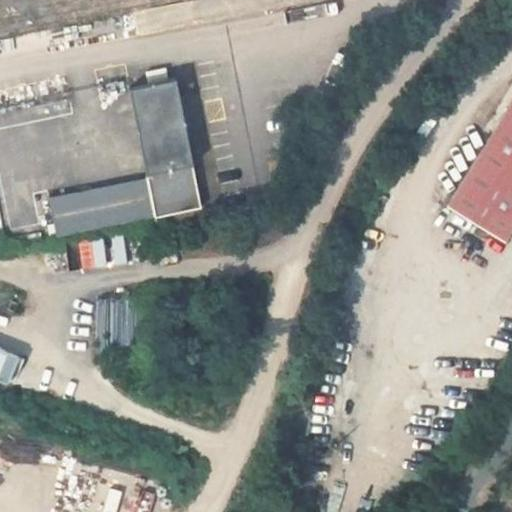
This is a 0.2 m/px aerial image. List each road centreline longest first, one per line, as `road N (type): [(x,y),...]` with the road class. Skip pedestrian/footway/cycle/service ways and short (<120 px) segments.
road 1 (unknown): [(511,87),(467,146),(396,294),(422,340),(441,349),(484,325),(511,292)]
road 2 (unknown): [(218,511),(276,369),(299,242)]
